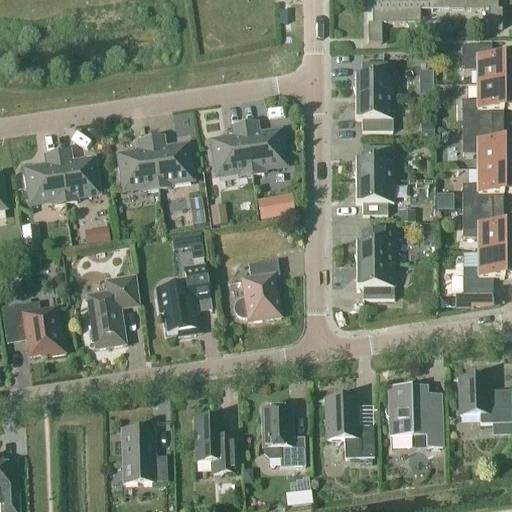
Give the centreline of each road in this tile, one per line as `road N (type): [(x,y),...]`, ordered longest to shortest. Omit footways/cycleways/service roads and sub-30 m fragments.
road 1 (residential): [(0,401),(316,351)]
road 2 (residential): [(0,128),(314,79)]
road 3 (residential): [(316,351),(314,79)]
road 4 (residential): [(316,351),(511,325)]
